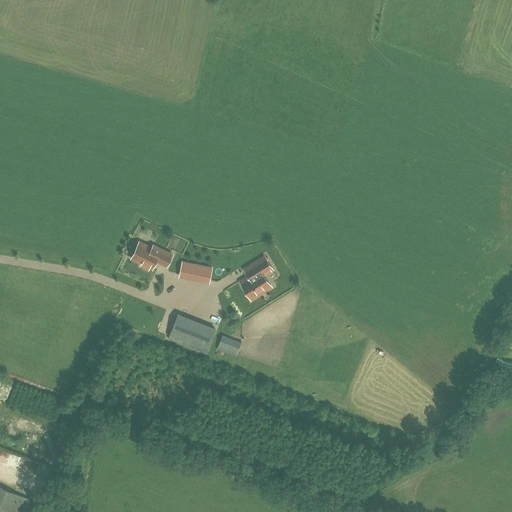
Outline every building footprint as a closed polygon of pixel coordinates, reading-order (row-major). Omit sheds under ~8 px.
[(147,246),(144,250),(137,247),(132,258),(142,263),(141,265),(149,269),(150,267),(152,268),(156,260),(167,265),(172,255),(153,245),(152,248),(147,246)] [(251,299),(271,287),(264,275),(272,270),(273,269),(272,269),(270,265),(265,256),(251,265),(245,269),(244,269),(248,276),(240,281),(251,299)] [(202,279),(204,267),(190,264),(188,276),(202,279)] [(178,314),(169,336),(206,351),(215,329),(178,314)] [(236,356),(241,342),(223,335),(217,349),(236,356)] [(0,511),(22,511),(29,498),(0,486),(0,511)]
